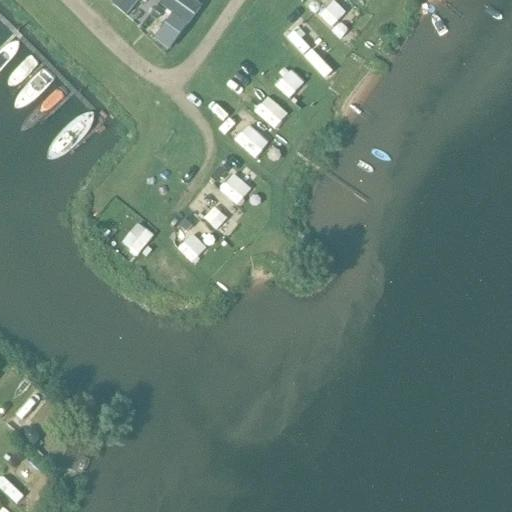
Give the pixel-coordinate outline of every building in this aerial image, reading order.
[(116,0),(112,5),(123,14),(135,0),(140,0),(146,4),(148,0),(116,0)] [(199,6),(190,0),(164,0),(162,4),(174,13),(155,38),(168,48),(199,6)] [(309,16),(288,34),(296,44),(294,46),(311,66),(330,48),(318,36),(323,31),(309,16)] [(287,94),(300,82),(289,70),(276,83),(287,94)] [(253,113),(275,133),(290,117),(267,97),(253,113)] [(238,112),(223,128),(256,158),(271,142),(238,112)] [(243,176),(241,177),(227,162),(208,180),(236,209),(256,190),(243,176)] [(224,238),(238,223),(208,197),(195,212),(224,238)] [(210,249),(203,242),(214,232),(194,212),(168,237),(194,264),(210,249)] [(119,243),(135,257),(154,236),(138,222),(119,243)] [(146,270),(163,286),(181,266),(164,251),(146,270)] [(26,402),(19,408),(46,437),(53,430),(26,402)] [(41,455),(51,444),(14,411),(4,422),(41,455)] [(27,495),(33,487),(10,468),(3,476),(27,495)] [(0,511),(5,511),(8,510),(0,501),(0,511)]
